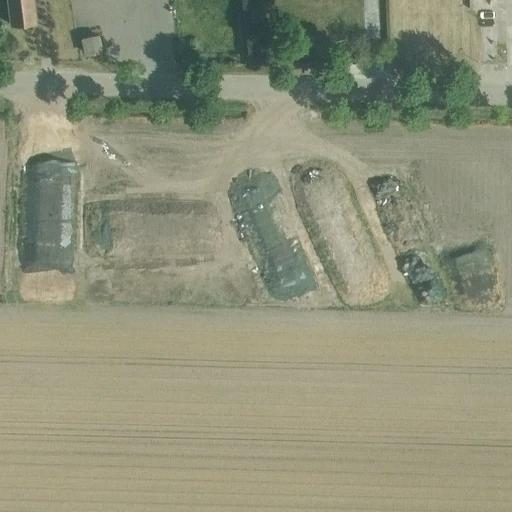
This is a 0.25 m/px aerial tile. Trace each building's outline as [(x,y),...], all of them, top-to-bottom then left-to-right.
[(6,0),(9,24),(36,21),(33,0),(6,0)] [(385,25),(382,5),(369,7),(371,27),(385,25)] [(96,36),(83,39),(86,53),(99,50),(96,36)] [(115,183),(227,185),(227,153),(115,151),(115,183)] [(417,210),(385,224),(397,254),(401,252),(424,307),(454,295),(432,242),(414,249),(411,242),(427,235),(417,210)] [(231,250),(241,265),(256,255),(245,240),(231,250)] [(64,274),(65,243),(35,243),(34,274),(64,274)]
